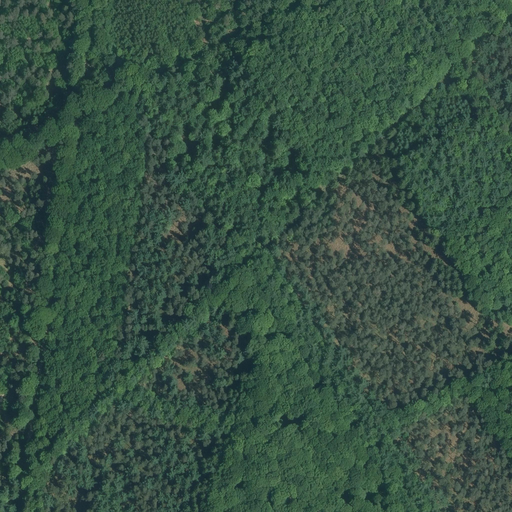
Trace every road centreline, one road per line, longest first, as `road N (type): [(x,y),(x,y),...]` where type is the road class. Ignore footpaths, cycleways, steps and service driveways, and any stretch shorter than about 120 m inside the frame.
road 1 (track): [(77,121),(20,511)]
road 2 (track): [(244,266),(398,511)]
road 3 (unknown): [(244,266),(132,91)]
road 4 (track): [(511,363),(349,439)]
road 5 (track): [(77,121),(93,0)]
